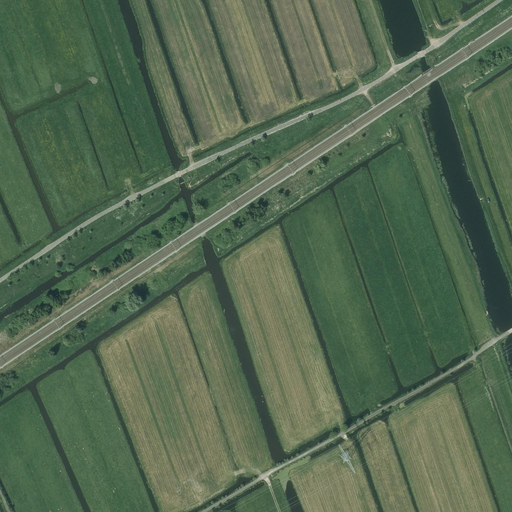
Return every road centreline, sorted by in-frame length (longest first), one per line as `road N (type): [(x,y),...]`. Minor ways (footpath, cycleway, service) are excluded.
road 1 (tertiary): [(0,280),(129,199),(364,89),(500,0)]
road 2 (unclassified): [(201,511),(511,329)]
